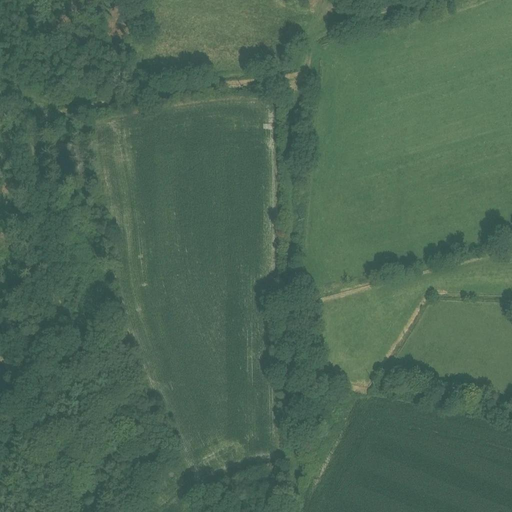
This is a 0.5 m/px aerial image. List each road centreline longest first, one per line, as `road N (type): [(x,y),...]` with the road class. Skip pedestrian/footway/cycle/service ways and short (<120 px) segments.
road 1 (track): [(428,0),(320,16),(295,80),(117,102),(54,118),(36,138)]
road 2 (track): [(295,80),(298,465)]
road 3 (track): [(0,449),(85,367),(59,300),(36,138)]
